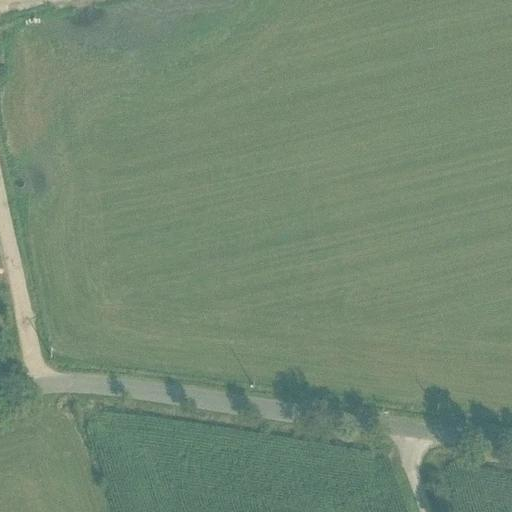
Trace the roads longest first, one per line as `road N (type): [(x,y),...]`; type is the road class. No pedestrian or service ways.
road 1 (residential): [(0,395),(80,384),(404,428)]
road 2 (unknown): [(0,159),(44,384)]
